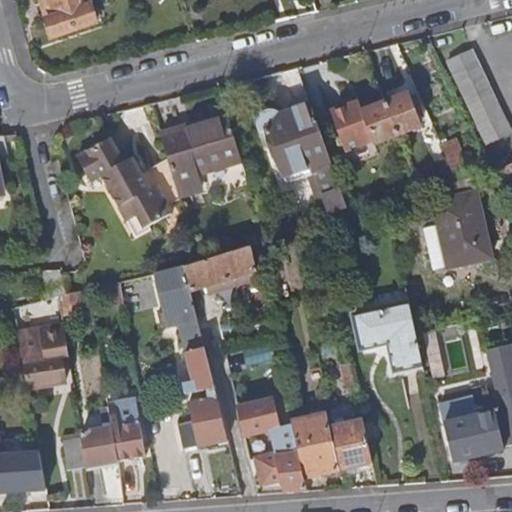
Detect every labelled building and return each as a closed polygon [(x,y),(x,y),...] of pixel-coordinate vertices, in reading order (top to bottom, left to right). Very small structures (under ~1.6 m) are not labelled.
[(89,0),(45,0),(49,14),(44,15),(49,34),(95,22),(89,0)] [(471,53),(447,62),(486,143),(509,132),(471,53)] [(407,95),(386,104),(398,134),(399,137),(420,127),(407,95)] [(293,112),(310,106),(307,98),(291,104),(293,112)] [(376,143),(398,134),(386,104),(364,112),(360,103),(334,112),(347,148),(374,137),(376,143)] [(347,208),(341,193),(310,106),(293,112),(289,115),(288,111),(279,115),(273,112),(267,112),(262,114),(260,119),(258,124),(260,133),(266,131),(272,147),(283,177),(288,175),(290,182),(315,173),(329,215),(347,208)] [(161,136),(167,160),(178,199),(201,192),(197,177),(241,163),(229,122),(184,135),(183,129),(161,136)] [(266,149),(272,147),(266,131),(260,133),(266,149)] [(0,195),(5,194),(0,165),(0,160),(9,159),(5,136),(1,136),(0,135),(0,195)] [(179,201),(178,199),(167,160),(140,175),(132,159),(123,164),(110,139),(76,157),(90,183),(100,178),(124,223),(138,216),(147,233),(148,232),(146,227),(169,216),(165,208),(179,201)] [(448,161),(454,175),(465,170),(460,156),(461,156),(456,143),(442,147),(448,161)] [(442,179),(454,175),(448,161),(437,165),(442,179)] [(511,177),(511,168),(511,165),(497,170),(500,181),(511,177)] [(358,187),(341,193),(347,208),(350,217),(366,211),(358,187)] [(476,192),(434,201),(449,267),(491,257),(476,192)] [(133,240),(147,233),(138,216),(124,223),(133,240)] [(261,223),(265,237),(273,234),(269,221),(261,223)] [(212,293),(223,290),(222,284),(250,274),(252,281),(254,288),(253,288),(255,313),(265,310),(250,248),(196,264),(186,268),(192,293),(210,287),(212,293)] [(205,350),(192,293),(186,268),(156,275),(166,313),(161,314),(165,328),(181,324),(193,385),(184,387),(186,395),(206,390),(208,399),(188,403),(192,423),(177,426),(182,450),(227,440),(205,350)] [(59,295),(61,295),(59,274),(55,270),(30,272),(31,303),(59,295)] [(222,284),(223,290),(252,281),(250,274),(222,284)] [(59,295),(62,314),(82,311),(79,291),(71,292),(67,294),(61,295),(59,295)] [(416,333),(409,304),(354,316),(361,350),(389,343),(395,371),(423,365),(416,333)] [(61,361),(69,360),(64,323),(19,331),(29,388),(65,382),(61,361)] [(349,404),(360,401),(355,381),(345,384),(349,404)] [(307,492),(303,479),(296,447),(291,425),(280,429),(272,399),(237,407),(243,438),(268,430),(273,451),(253,459),(260,486),(280,482),(284,494),(307,492)] [(109,408),(118,462),(143,458),(133,401),(109,406),(109,408)] [(444,425),(454,463),(504,450),(493,405),(476,409),(478,416),(444,425)] [(86,468),(118,462),(109,408),(101,409),(104,426),(86,428),(87,433),(81,434),(81,437),(86,468)] [(343,470),(372,464),(363,421),(334,427),(343,470)] [(69,471),(86,468),(81,437),(63,440),(69,471)] [(296,447),(303,479),(337,471),(330,440),(296,447)] [(0,494),(47,491),(40,452),(0,455),(0,494)]
